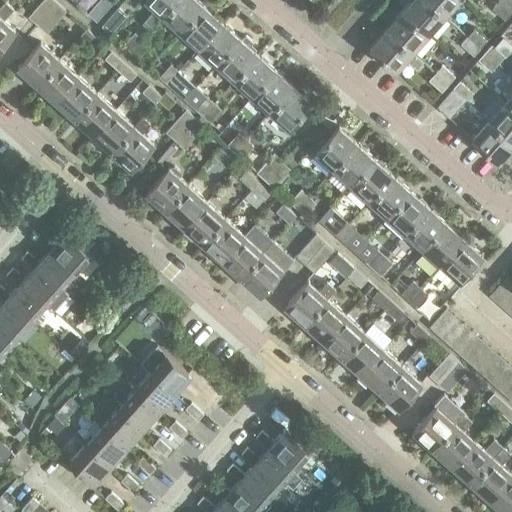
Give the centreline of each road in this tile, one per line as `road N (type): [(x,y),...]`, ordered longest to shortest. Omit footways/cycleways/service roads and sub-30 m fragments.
road 1 (residential): [(511,202),(484,198),(260,0)]
road 2 (residential): [(287,371),(64,173)]
road 3 (residential): [(444,511),(287,371)]
road 4 (residential): [(163,511),(287,371)]
